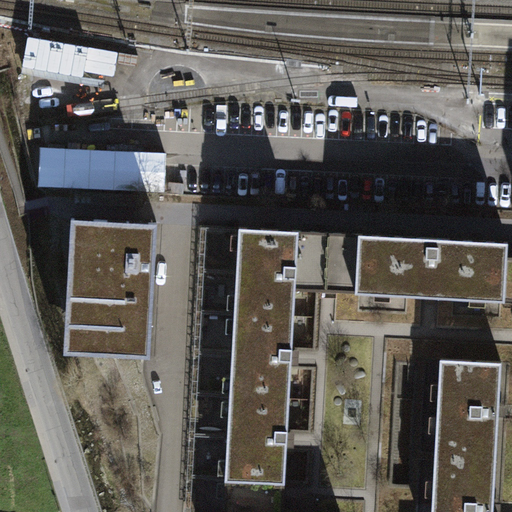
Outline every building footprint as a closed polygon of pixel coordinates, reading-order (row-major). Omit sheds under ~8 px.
[(140,194),(79,192),(79,199),(140,202),(140,194)] [(158,223),(74,219),(68,351),(153,354),(158,223)] [(293,233),(237,229),(223,477),(279,480),(290,292),(355,296),(357,239),(293,233)] [(506,244),(357,239),(355,296),(505,301),(506,257),(506,244)] [(491,511),(499,363),(438,360),(430,511),(491,511)]
